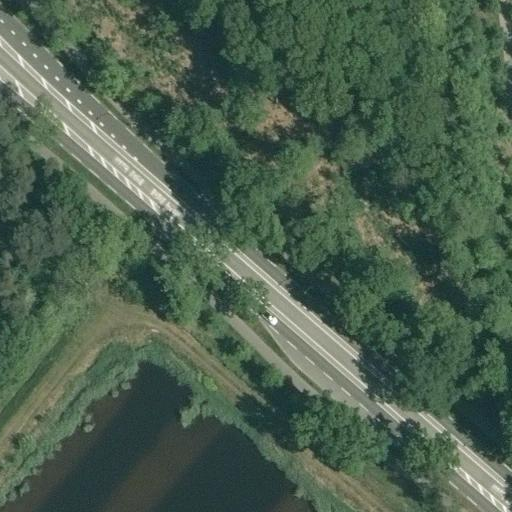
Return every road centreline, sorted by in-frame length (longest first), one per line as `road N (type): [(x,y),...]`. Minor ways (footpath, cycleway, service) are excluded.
road 1 (primary): [(511,479),(0,21)]
road 2 (primary): [(0,88),(492,511)]
